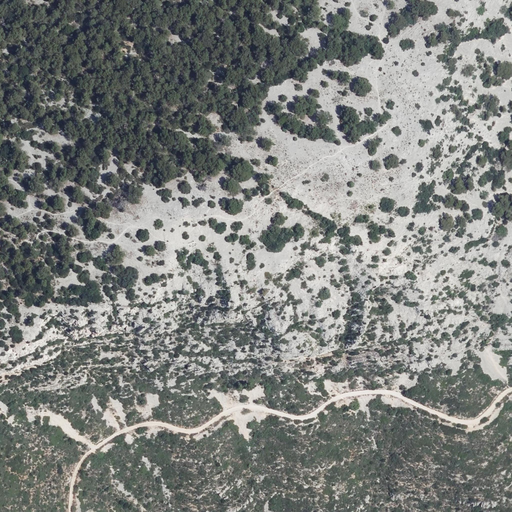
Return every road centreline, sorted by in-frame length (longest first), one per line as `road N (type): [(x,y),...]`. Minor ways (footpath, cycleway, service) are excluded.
road 1 (track): [(319,407),(300,417),(245,404),(188,431),(137,424),(74,474),(71,511)]
road 2 (track): [(319,407),(339,396),(391,392),(468,421),(511,388)]
